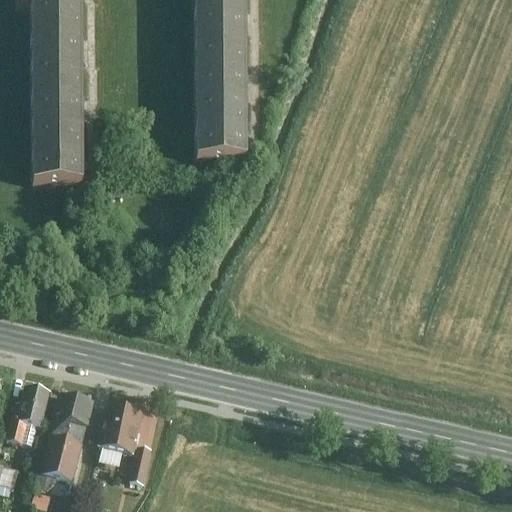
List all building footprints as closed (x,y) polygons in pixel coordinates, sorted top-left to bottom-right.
[(192,0),(193,55),(245,55),(244,0),(192,0)] [(28,7),(29,70),(78,69),(76,7),(64,7),(28,7)] [(193,55),(193,119),(245,119),(245,55),(193,55)] [(29,70),(30,129),(79,128),(78,69),(29,70)] [(193,164),(245,164),(245,119),(193,119),(193,164)] [(30,129),(31,190),(80,189),(79,128),(30,129)] [(44,433),(52,396),(24,390),(16,427),(44,433)] [(95,409),(61,400),(51,439),(85,448),(95,409)] [(147,417),(110,409),(101,451),(137,459),(139,451),(147,417)] [(74,486),(85,448),(51,439),(41,478),(74,486)] [(153,454),(139,451),(137,459),(132,488),(146,490),(153,454)] [(53,499),(36,494),(32,506),(48,511),(53,499)]
